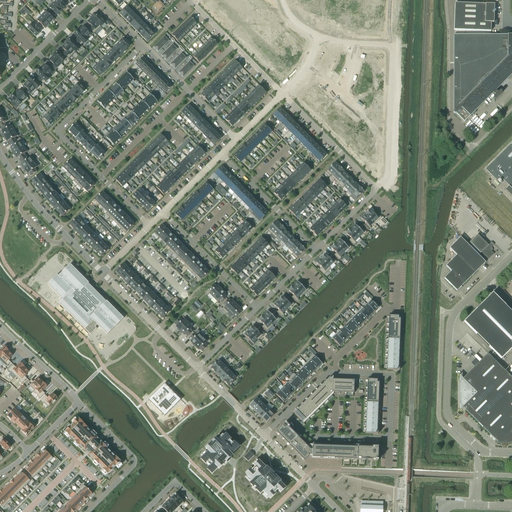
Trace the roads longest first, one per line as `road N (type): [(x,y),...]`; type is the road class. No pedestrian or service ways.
road 1 (unclassified): [(511,453),(483,451),(445,408),(453,313),(511,254)]
road 2 (residential): [(281,93),(373,188),(315,249)]
road 3 (residential): [(141,45),(59,128),(100,176)]
road 4 (tertiary): [(102,272),(37,208),(0,154)]
road 5 (residential): [(77,401),(133,461),(86,511)]
road 6 (residential): [(221,154),(315,249)]
road 7 (residential): [(257,307),(162,214)]
road 8 (tertiary): [(196,366),(102,272)]
road 9 (residential): [(0,87),(87,0)]
road 10 (residential): [(187,90),(100,176)]
